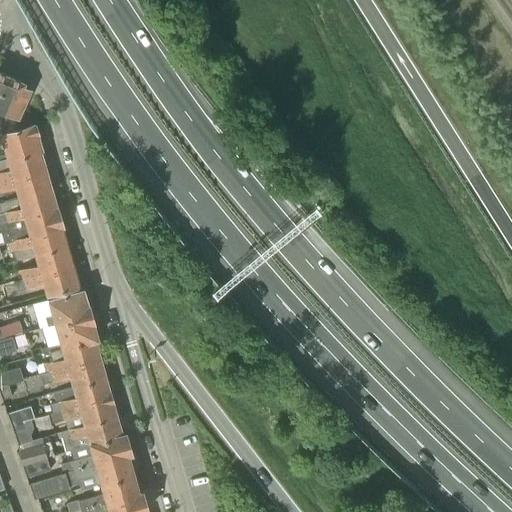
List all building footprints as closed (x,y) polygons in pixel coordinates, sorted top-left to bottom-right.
[(0,94),(9,75),(0,70),(0,94)] [(24,82),(9,75),(0,94),(0,127),(0,121),(0,120),(0,110),(17,118),(30,89),(22,86),(24,82)] [(0,159),(8,157),(8,158),(41,149),(37,134),(38,134),(35,124),(0,134),(6,154),(0,155),(0,159)] [(0,171),(0,181),(45,169),(40,150),(41,150),(41,149),(8,158),(11,168),(0,171)] [(4,196),(6,201),(51,188),(45,169),(0,181),(0,191),(16,186),(18,192),(4,196)] [(0,222),(3,222),(57,207),(57,206),(56,206),(51,188),(6,201),(0,202),(0,210),(1,213),(0,213),(0,222)] [(3,243),(7,242),(6,242),(63,226),(57,207),(3,222),(5,232),(1,233),(3,243)] [(15,261),(17,260),(35,255),(67,245),(62,227),(63,226),(6,242),(7,242),(9,251),(12,251),(15,261)] [(67,245),(35,255),(37,264),(15,270),(18,280),(73,264),(67,245)] [(18,280),(15,280),(17,290),(42,283),(45,294),(78,284),(73,264),(18,280)] [(48,325),(91,313),(88,304),(87,304),(83,289),(48,299),(52,314),(46,316),(48,325)] [(48,352),(97,337),(93,323),(93,322),(91,313),(48,325),(48,326),(41,328),(47,347),(41,349),(42,354),(48,352)] [(0,353),(16,349),(12,335),(11,336),(0,338),(0,353)] [(39,375),(99,357),(94,339),(97,338),(97,337),(48,352),(51,361),(36,365),(39,375),(39,374),(39,375)] [(73,386),(105,377),(99,357),(39,375),(42,384),(70,377),(73,386)] [(0,386),(8,384),(23,379),(19,366),(0,371),(0,386)] [(52,413),(110,396),(105,377),(73,386),(73,387),(52,392),(55,402),(49,403),(52,413)] [(0,386),(0,388),(3,398),(12,395),(8,384),(0,386)] [(67,428),(116,414),(110,396),(52,413),(55,422),(64,420),(67,428)] [(6,411),(11,425),(31,419),(34,418),(31,405),(6,411)] [(69,449),(125,433),(121,434),(116,414),(67,428),(67,429),(61,430),(62,431),(59,432),(65,451),(69,450),(69,449)] [(11,425),(18,443),(32,439),(30,434),(33,428),(31,419),(11,425)] [(62,472),(131,453),(125,433),(69,449),(69,450),(72,460),(60,464),(62,472)] [(18,450),(23,466),(47,459),(47,456),(41,437),(32,439),(18,443),(20,450),(18,450)] [(80,489),(101,483),(100,482),(133,473),(127,454),(131,453),(62,472),(62,473),(52,475),(28,482),(34,498),(69,488),(69,485),(79,483),(80,489)] [(50,470),(47,459),(23,466),(26,475),(50,470)] [(66,502),(69,511),(142,491),(138,492),(133,473),(100,482),(101,483),(104,494),(78,501),(78,499),(66,502)] [(142,491),(69,511),(104,511),(107,511),(143,511),(147,511),(142,491)] [(13,511),(10,503),(0,506),(0,509),(1,511),(13,511)]
